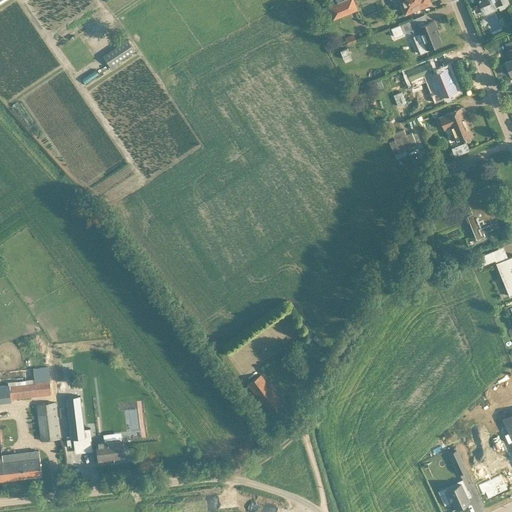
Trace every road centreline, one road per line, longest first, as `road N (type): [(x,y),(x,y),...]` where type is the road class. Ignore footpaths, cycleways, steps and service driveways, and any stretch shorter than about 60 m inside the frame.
road 1 (track): [(323,511),(306,420),(442,172)]
road 2 (unclassified): [(320,511),(236,478),(0,504)]
road 3 (residential): [(511,138),(456,0)]
